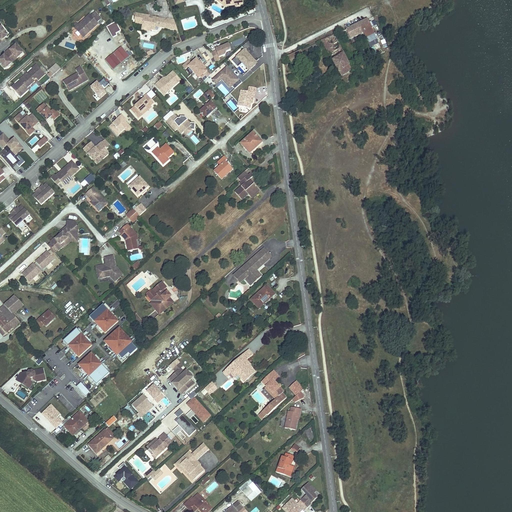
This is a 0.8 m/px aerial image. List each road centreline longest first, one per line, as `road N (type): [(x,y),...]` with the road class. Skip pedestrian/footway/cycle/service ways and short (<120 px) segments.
road 1 (tertiary): [(334,511),(263,21)]
road 2 (residential): [(263,21),(169,53),(0,201)]
road 3 (unclassified): [(24,421),(138,511)]
